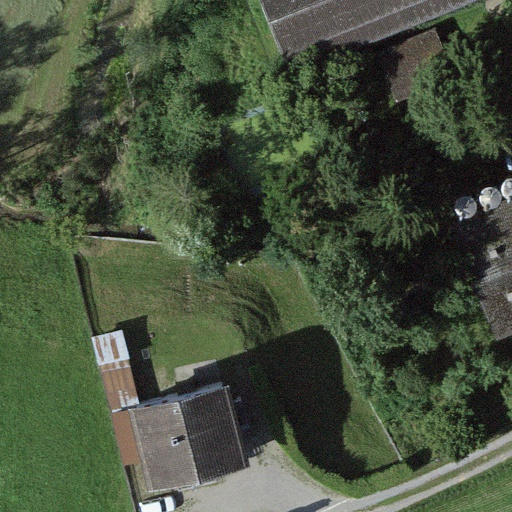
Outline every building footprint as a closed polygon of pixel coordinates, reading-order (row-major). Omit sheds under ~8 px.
[(266,0),(295,70),(469,0),(266,0)] [(511,143),(511,197),(454,220),(498,333),(511,327),(511,114),(502,118),(511,143)] [(396,310),(445,282),(430,258),(382,285),(396,310)] [(141,396),(123,327),(92,334),(125,463),(142,459),(128,399),(141,396)] [(141,396),(128,399),(142,459),(148,484),(251,459),(230,374),(141,396)]
